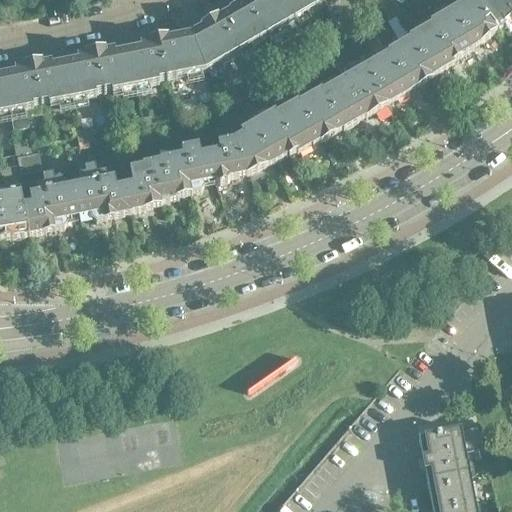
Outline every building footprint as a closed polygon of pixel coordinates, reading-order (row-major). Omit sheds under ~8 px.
[(296,24),(283,0),(255,0),(248,5),(268,40),(296,24)] [(325,8),(320,0),(283,0),(296,24),(325,8)] [(511,0),(482,0),(476,5),(477,7),(491,26),(497,34),(511,23),(511,24),(511,0)] [(268,40),(248,5),(247,5),(246,4),(230,13),(230,15),(220,21),(239,56),(268,40)] [(497,34),(491,26),(477,7),(471,10),(467,6),(454,14),(477,50),(497,34)] [(401,13),(398,7),(390,11),(394,18),(401,13)] [(394,18),(390,11),(383,15),(387,22),(394,18)] [(477,50),(454,14),(430,28),(431,30),(432,30),(453,66),(461,61),(460,60),(474,52),(477,50)] [(239,56),(220,21),(219,21),(218,20),(201,29),(202,31),(191,37),(205,76),(239,56)] [(453,66),(432,30),(431,30),(409,43),(409,44),(410,44),(432,81),(440,76),(439,75),(454,67),(453,66)] [(357,37),(354,32),(347,36),(350,41),(357,37)] [(350,41),(347,36),(340,39),(343,45),(350,41)] [(205,76),(191,37),(168,42),(168,40),(159,42),(167,83),(205,76)] [(343,45),(340,39),(333,43),(336,49),(343,45)] [(167,83),(159,42),(150,44),(150,45),(141,47),(142,51),(130,54),(137,93),(160,89),(159,85),(167,83)] [(336,49),(333,43),(326,47),(329,53),(336,49)] [(410,44),(409,44),(388,57),(389,58),(410,94),(432,81),(410,44)] [(329,53),(326,47),(319,51),(322,57),(329,53)] [(137,93),(130,54),(115,56),(114,53),(106,54),(105,53),(96,54),(104,96),(112,94),(113,98),(137,93)] [(104,96),(96,54),(87,56),(87,58),(78,60),(79,64),(66,66),(73,106),(96,101),(95,97),(104,96)] [(389,58),(367,71),(388,108),(411,95),(410,94),(389,58)] [(294,69),(291,64),(284,68),(287,73),(294,69)] [(73,106),(66,66),(52,69),(51,65),(43,67),(42,65),(33,67),(41,108),(48,107),(49,111),(73,106)] [(41,108),(33,67),(24,69),(24,70),(16,72),(16,76),(2,79),(10,118),(33,114),(33,110),(41,108)] [(287,73),(284,68),(277,72),(280,77),(287,73)] [(297,74),(294,69),(287,73),(290,78),(297,74)] [(388,108),(367,71),(345,84),(366,121),(389,108),(388,108)] [(290,78),(287,73),(280,77),(283,82),(290,78)] [(0,120),(10,118),(2,79),(0,79),(0,120)] [(345,84),(323,96),(322,97),(343,133),(342,133),(343,134),(366,121),(345,84)] [(248,99),(247,96),(245,93),(238,97),(241,103),(248,99)] [(343,133),(322,97),(323,96),(322,95),(300,108),(299,108),(320,145),(342,133),(343,133)] [(241,103),(238,97),(231,101),(234,106),(241,103)] [(234,106),(231,101),(224,105),(227,110),(234,106)] [(320,145),(299,108),(300,108),(299,106),(277,119),(276,119),(297,156),(297,157),(312,148),(312,149),(320,145)] [(297,156),(276,119),(277,119),(275,117),(253,130),(274,167),(288,159),(289,160),(297,156)] [(274,167),(253,130),(241,136),(243,139),(234,145),(247,178),(274,167)] [(247,178),(234,145),(217,148),(219,155),(207,158),(213,185),(215,184),(215,185),(219,188),(227,186),(230,182),(247,178)] [(213,185),(207,158),(200,159),(198,151),(181,154),(182,160),(190,198),(201,196),(204,191),(203,187),(213,185)] [(190,198),(182,160),(159,164),(159,166),(150,167),(158,208),(170,206),(170,205),(178,203),(178,200),(190,198)] [(158,208),(150,167),(142,169),(143,171),(128,174),(130,188),(122,189),(129,218),(131,217),(131,216),(146,214),(145,213),(153,211),(152,210),(158,208)] [(106,224),(96,177),(95,170),(84,173),(85,179),(77,180),(78,188),(70,190),(76,221),(91,218),(92,223),(96,226),(106,224)] [(129,218),(122,189),(114,190),(113,181),(106,182),(104,175),(96,177),(106,224),(115,222),(115,221),(129,218)] [(76,221),(70,190),(62,192),(60,183),(52,185),(50,178),(42,180),(43,189),(52,235),(64,233),(67,228),(66,223),(76,221)] [(52,235),(43,189),(35,190),(37,197),(29,199),(31,208),(23,210),(29,240),(52,235)] [(0,244),(29,240),(23,210),(19,192),(11,194),(11,199),(0,201),(0,244)] [(476,511),(461,431),(418,439),(431,511),(476,511)]
